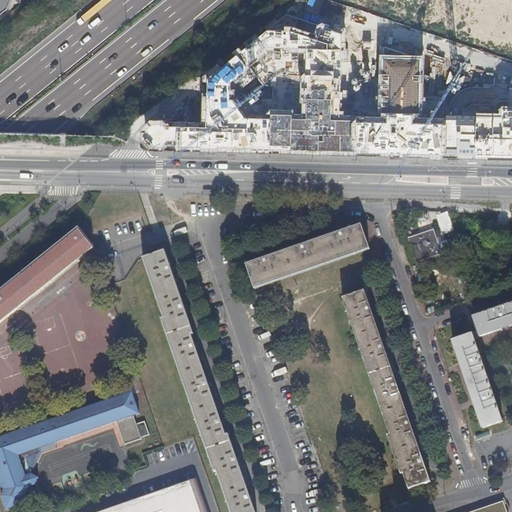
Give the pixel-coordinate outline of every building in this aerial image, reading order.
[(369,0),(365,9),(371,12),(375,2),(370,0),(369,0)] [(511,0),(392,0),(386,24),(511,59),(511,0)] [(0,320),(98,241),(83,223),(28,268),(0,291),(0,320)] [(244,264),(252,289),(368,250),(359,224),(244,264)] [(406,242),(413,265),(436,257),(437,261),(448,257),(444,244),(434,247),(430,234),(406,242)] [(169,248),(146,256),(171,332),(169,333),(207,448),(211,447),(223,484),(232,511),(258,511),(234,439),(231,440),(220,407),(202,354),(193,325),(194,324),(179,280),(169,248)] [(358,292),(336,299),(404,490),(426,482),(407,428),(387,374),(367,319),(358,292)] [(511,301),(467,317),(474,338),(487,333),(487,331),(510,323),(511,325),(511,324),(511,301)] [(466,335),(447,341),(452,355),(454,354),(475,414),(473,415),(478,429),(497,423),(466,335)] [(135,413),(127,391),(0,436),(0,487),(1,489),(0,492),(0,499),(3,510),(17,506),(24,486),(32,484),(34,477),(28,473),(22,475),(15,455),(70,436),(117,419),(125,443),(139,437),(132,414),(135,413)] [(207,511),(196,477),(99,511),(207,511)] [(467,511),(502,511),(498,501),(467,511)]
